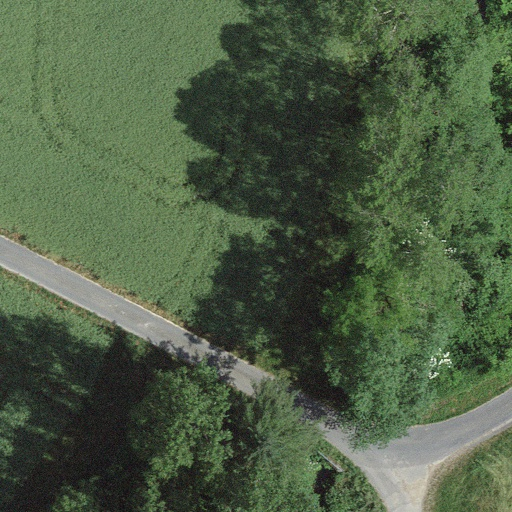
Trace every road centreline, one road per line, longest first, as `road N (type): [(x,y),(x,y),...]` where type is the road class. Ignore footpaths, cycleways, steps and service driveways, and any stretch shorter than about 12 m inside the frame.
road 1 (track): [(403,459),(0,252)]
road 2 (track): [(511,399),(403,459)]
